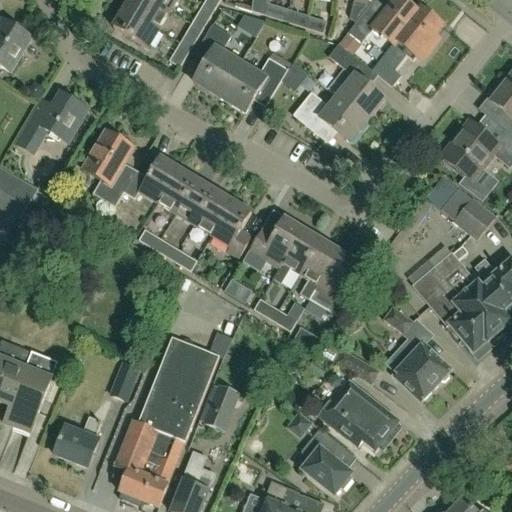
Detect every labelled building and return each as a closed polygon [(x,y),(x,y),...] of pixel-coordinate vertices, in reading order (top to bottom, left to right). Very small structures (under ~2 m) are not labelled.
[(170,14),(145,0),(131,0),(124,12),(159,32),(170,14)] [(178,0),(145,0),(170,14),(178,0)] [(214,14),(222,0),(209,0),(205,8),(214,14)] [(253,1),(252,15),(265,19),(269,7),(267,7),(268,0),(258,0),(258,3),(253,1)] [(354,0),(354,4),(350,22),(356,27),(365,15),(372,6),(367,6),(367,0),(354,0)] [(392,48),(417,15),(399,1),(379,27),(365,15),(356,27),(348,37),(361,48),(373,33),(392,48)] [(269,7),(265,19),(285,25),(289,13),(269,7)] [(159,32),(124,12),(113,30),(148,51),(159,32)] [(418,16),(417,15),(392,48),(393,48),(396,44),(406,52),(403,56),(412,64),(416,59),(422,64),(432,51),(430,50),(437,40),(433,37),(441,27),(422,12),(418,16)] [(201,13),(192,28),(202,34),(211,19),(201,13)] [(289,13),(285,25),(306,31),(310,20),(289,13)] [(310,20),(306,31),(323,37),(326,25),(310,20)] [(0,69),(11,75),(31,41),(2,24),(0,27),(0,69)] [(193,49),(202,34),(192,28),(183,43),(193,49)] [(194,86),(219,102),(240,67),(222,56),(232,41),(212,29),(200,50),(211,57),(194,86)] [(339,47),(329,60),(354,80),(338,100),(368,123),(385,102),(369,90),(378,78),(372,73),(339,47)] [(170,64),(180,70),(189,55),(179,49),(170,64)] [(274,95),(287,74),(269,63),(259,79),(240,67),(219,102),(245,118),(264,88),(274,95)] [(380,63),(372,73),(378,78),(392,89),(401,79),(380,63)] [(495,127),(506,136),(511,140),(511,77),(506,85),(504,84),(489,104),(505,116),(495,127)] [(0,110),(17,118),(13,125),(25,130),(35,107),(8,94),(0,110)] [(350,146),(368,123),(338,100),(330,110),(312,96),(294,119),(314,135),(323,124),(350,146)] [(39,109),(24,134),(16,147),(34,158),(48,135),(68,147),(88,114),(60,97),(50,115),(39,109)] [(511,140),(506,136),(497,147),(471,126),(461,139),(463,140),(456,149),(455,147),(444,161),(446,162),(445,164),(446,165),(445,167),(455,175),(457,173),(474,187),(496,159),(511,172),(511,170),(511,140)] [(124,197),(136,175),(124,168),(133,153),(106,136),(84,172),(102,183),(93,198),(115,211),(124,197)] [(158,206),(179,172),(160,161),(148,182),(136,175),(124,197),(135,203),(140,195),(158,206)] [(38,193),(2,171),(0,170),(0,207),(22,220),(38,193)] [(176,217),(197,183),(179,172),(158,206),(176,217)] [(195,228),(215,194),(197,183),(176,217),(195,228)] [(213,239),(234,205),(215,194),(195,228),(213,239)] [(494,222),(472,204),(455,226),(477,244),(494,222)] [(252,216),(234,205),(213,239),(231,250),(228,255),(239,262),(252,240),(241,234),(252,216)] [(274,239),(263,233),(243,265),(260,275),(270,259),(282,267),(302,233),(284,222),(274,239)] [(154,254),(161,243),(145,233),(138,244),(154,254)] [(302,233),(282,267),(273,282),(281,287),(290,272),(300,278),(321,244),(302,233)] [(173,265),(179,254),(161,243),(154,254),(173,265)] [(310,303),(316,293),(339,254),(321,244),(300,278),(309,283),(300,298),(310,303)] [(179,254),(173,265),(190,275),(197,265),(179,254)] [(351,262),(339,254),(316,293),(334,304),(328,313),(340,320),(358,290),(347,283),(358,266),(351,262)] [(511,265),(511,264),(495,277),(481,260),(472,268),(486,285),(480,291),(451,256),(412,289),(446,329),(444,331),(457,347),(462,343),(473,356),(509,326),(510,325),(509,324),(511,321),(511,265)] [(234,282),(229,292),(253,303),(257,293),(234,282)] [(272,324),(278,314),(260,303),(254,313),(272,324)] [(404,340),(414,327),(393,311),(383,324),(404,340)] [(278,314),(272,324),(291,336),(297,325),(278,314)] [(450,381),(448,376),(450,374),(423,349),(421,350),(410,340),(385,367),(395,377),(394,379),(421,405),(440,385),(445,386),(450,381)] [(137,507),(141,507),(142,504),(159,511),(185,446),(186,447),(220,361),(173,342),(139,427),(133,425),(115,471),(128,476),(120,495),(121,496),(120,499),(122,501),(126,503),(130,505),(132,506),(137,507)] [(370,388),(379,375),(353,359),(352,361),(340,353),(337,357),(327,352),(322,360),(370,388)] [(26,371),(0,360),(0,403),(21,411),(14,429),(31,436),(59,366),(32,356),(26,371)] [(305,378),(321,387),(338,396),(348,378),(316,359),(305,378)] [(511,359),(502,369),(510,377),(511,374),(511,359)] [(112,398),(127,404),(139,373),(124,367),(112,398)] [(335,402),(320,420),(352,445),(356,440),(376,456),(399,426),(366,400),(351,387),(337,404),(335,402)] [(225,434),(239,398),(222,391),(221,391),(214,388),(200,424),(225,434)] [(96,442),(102,426),(90,421),(83,438),(65,431),(55,458),(88,471),(99,444),(96,442)] [(343,493),(352,482),(349,480),(351,478),(335,464),(334,458),(341,449),(320,432),(302,456),(312,464),(304,474),(335,498),(341,491),(343,493)] [(203,473),(208,461),(195,456),(183,485),(184,485),(172,511),(202,511),(216,478),(203,473)] [(273,484),(262,511),(323,511),(326,506),(304,497),(304,498),(301,496),(301,495),(273,484)]
